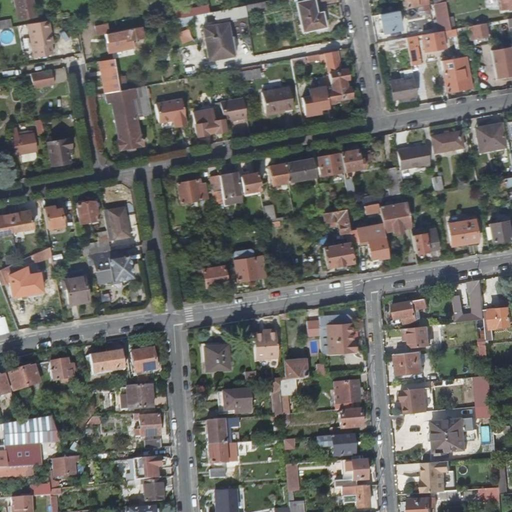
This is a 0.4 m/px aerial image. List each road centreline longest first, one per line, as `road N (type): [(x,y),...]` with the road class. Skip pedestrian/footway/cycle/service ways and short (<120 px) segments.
road 1 (residential): [(140,171),(378,123)]
road 2 (residential): [(372,283),(387,511)]
road 3 (residential): [(372,283),(174,318)]
road 4 (residential): [(174,318),(184,511)]
road 5 (residential): [(174,318),(0,351)]
road 6 (residential): [(140,171),(174,318)]
road 7 (residential): [(511,261),(372,283)]
road 8 (residential): [(378,123),(511,99)]
road 9 (residential): [(353,0),(378,123)]
